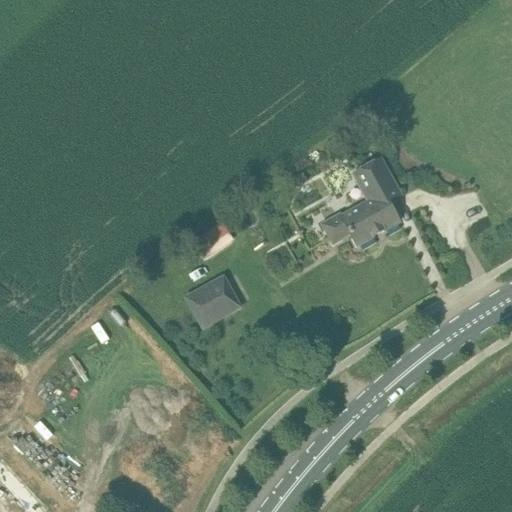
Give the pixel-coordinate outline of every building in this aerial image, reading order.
[(341,217),(324,227),(333,244),(351,235),(358,247),(375,237),(374,235),(382,231),(383,233),(400,224),(390,206),(389,204),(401,197),(393,182),(380,159),(351,175),(368,205),(342,219),(341,217)] [(221,223),(211,231),(223,248),(234,240),(221,223)] [(224,277),(185,298),(203,331),(242,309),(224,277)] [(115,388),(95,414),(108,424),(107,426),(108,427),(111,428),(115,431),(118,434),(119,435),(120,433),(134,443),(155,415),(142,405),(143,403),(133,396),(131,397),(128,395),(136,384),(137,385),(151,366),(127,348),(103,380),(115,388)] [(0,484),(25,511),(33,511),(44,503),(0,455),(0,484)]
